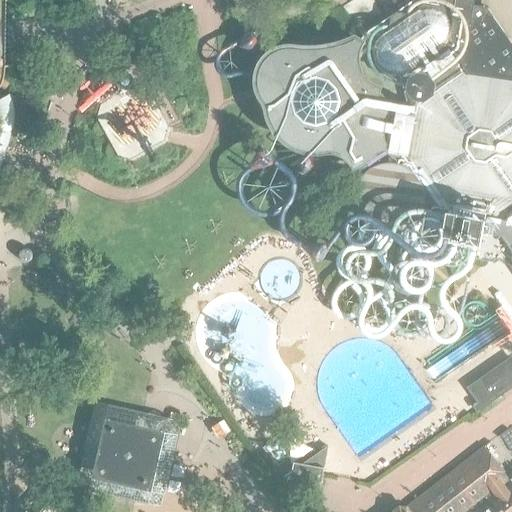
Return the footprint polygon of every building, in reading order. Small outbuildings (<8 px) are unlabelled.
[(361,43),(359,48),(357,52),(357,55),(356,57),(357,63),(358,67),(359,72),(361,74),(363,77),(366,81),(372,85),(378,88),(376,93),(383,101),(388,107),(393,103),(396,101),(401,100),(404,99),(408,99),(410,99),(414,100),(412,115),(409,130),(404,158),(401,157),(395,156),(393,156),(390,153),(385,148),(383,146),(379,148),(375,150),(373,140),(363,142),(356,149),(362,157),(357,160),(353,163),(355,166),(356,169),(357,173),(357,178),(353,187),(352,198),(353,208),(358,218),(365,226),(374,231),(379,233),(385,234),(390,234),(395,234),(401,232),(405,231),(414,225),(421,217),(425,207),(427,197),(438,212),(454,215),(453,219),(452,223),(451,226),(451,230),(454,231),(456,231),(470,234),(475,235),(476,235),(481,236),(481,232),(501,235),(511,251),(511,255),(511,259),(511,263),(510,265),(511,267),(511,43),(485,8),(471,6),(471,0),(413,0),(374,28),(370,32),(366,34),(365,36),(363,40),(361,43)] [(141,58),(117,70),(126,86),(102,98),(99,111),(121,152),(135,156),(170,137),(174,123),(185,117),(160,71),(145,67),(141,58)] [(447,321),(427,335),(437,349),(452,371),(461,383),(498,358),(508,350),(511,347),(511,319),(486,283),(442,313),(447,321)] [(511,387),(511,360),(470,390),(478,401),(473,405),(478,411),(511,387)] [(180,421),(142,413),(94,402),(78,474),(76,485),(78,488),(148,504),(159,506),(161,505),(180,421)] [(511,511),(511,432),(510,429),(485,447),(484,445),(395,511),(511,511)] [(297,493),(309,511),(315,511),(327,446),(302,463),(293,461),(292,470),(284,475),(289,482),(287,492),(297,493)]
